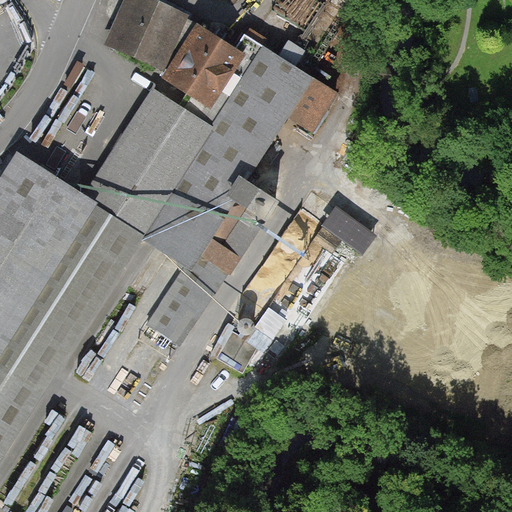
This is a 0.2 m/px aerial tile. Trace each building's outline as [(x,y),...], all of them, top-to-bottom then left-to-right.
[(180,18),(136,0),(122,0),(102,48),(157,72),(180,18)] [(194,24),(157,83),(206,114),(244,55),(194,24)] [(205,125),(150,90),(79,202),(87,207),(186,271),(149,328),(175,345),(259,213),(224,191),(275,111),(311,134),(332,101),(252,51),(205,125)] [(79,202),(4,155),(0,161),(0,450),(37,393),(0,369),(0,345),(87,207),(79,202)] [(287,233),(252,282),(268,293),(303,244),(287,233)] [(229,323),(213,350),(251,373),(288,312),(272,302),(251,336),(229,323)]
